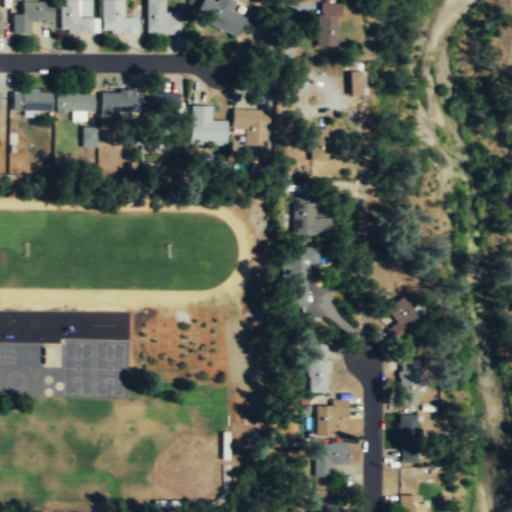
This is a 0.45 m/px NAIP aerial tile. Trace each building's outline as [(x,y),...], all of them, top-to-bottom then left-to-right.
[(84,0),(58,0),(58,34),(92,34),(92,17),(84,17),(84,0)] [(100,0),(100,34),(135,34),(135,18),(121,18),(121,0),(100,0)] [(162,12),(162,0),(144,0),(144,33),(177,34),(177,12),(162,12)] [(235,36),(243,17),(228,11),(233,0),(215,0),(215,2),(210,0),(201,0),(194,19),(235,36)] [(10,34),(30,34),(30,19),(47,20),(48,3),(19,2),(19,14),(11,14),(10,34)] [(335,46),(335,2),(315,2),(315,46),(335,46)] [(348,94),(356,94),(356,72),(348,72),(348,94)] [(116,116),(116,109),(137,109),(137,91),(97,91),(97,116),(116,116)] [(49,92),(10,92),(10,111),(48,112),(49,92)] [(71,112),(71,120),(82,120),(82,112),(91,112),(91,93),(53,93),(53,112),(71,112)] [(177,93),(147,93),(147,129),(177,129),(177,93)] [(210,105),(189,105),(189,144),(224,145),(225,120),(209,119),(210,105)] [(247,137),(271,138),(272,110),(230,108),(230,129),(247,130),(247,137)] [(79,147),(94,147),(94,126),(79,126),(79,147)] [(332,129),(307,129),(307,161),(332,161),(332,129)] [(313,218),(313,199),(291,199),(291,235),(327,235),(327,218),(313,218)] [(288,247),(287,306),(305,306),(306,268),(317,269),(318,247),(288,247)] [(386,331),(399,340),(419,313),(396,297),(385,312),(395,319),(386,331)] [(127,311),(71,311),(71,339),(127,339),(127,311)] [(308,344),(308,392),(327,392),(327,344),(308,344)] [(396,404),(415,404),(415,391),(420,391),(420,363),(396,363),(396,404)] [(333,435),(333,416),(344,416),(344,398),(328,398),(328,406),(314,406),(314,435),(333,435)] [(414,462),(414,415),(397,414),(397,462),(414,462)] [(313,443),(313,476),(329,476),(329,464),(345,464),(345,443),(313,443)] [(426,511),(426,496),(396,496),(396,511),(426,511)]
